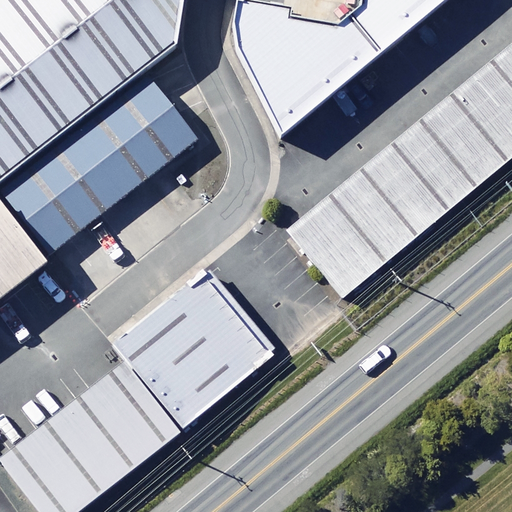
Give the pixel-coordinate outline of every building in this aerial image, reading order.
[(0,0),(0,183),(146,69),(178,44),(184,0),(0,0)] [(286,11),(238,2),(235,22),(236,46),(282,137),(441,0),(362,0),(362,5),(338,26),(285,19),(286,11)] [(511,159),(511,43),(286,229),(343,299),(511,159)] [(202,140),(146,69),(0,183),(0,197),(50,260),(202,140)] [(0,197),(0,299),(50,260),(0,197)] [(275,355),(206,271),(121,340),(190,424),(275,355)] [(78,511),(179,437),(122,363),(0,454),(0,458),(40,511),(78,511)]
